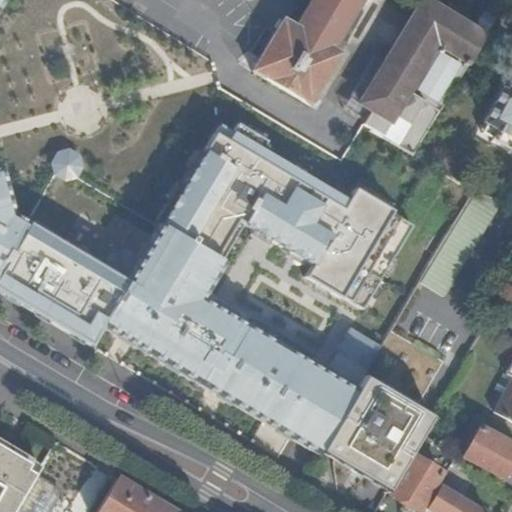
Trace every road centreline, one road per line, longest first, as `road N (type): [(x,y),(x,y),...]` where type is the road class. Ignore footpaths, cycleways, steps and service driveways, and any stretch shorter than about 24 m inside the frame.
road 1 (secondary): [(299,511),(225,469),(87,409)]
road 2 (secondary): [(87,409),(233,511)]
